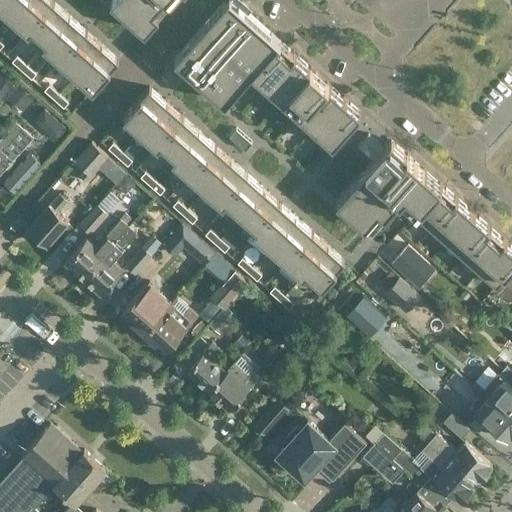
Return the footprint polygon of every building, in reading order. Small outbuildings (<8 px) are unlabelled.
[(0,0),(0,5),(12,16),(25,0),(0,0)] [(28,30),(54,1),(52,0),(25,0),(12,16),(28,30)] [(171,0),(110,0),(144,30),(171,0)] [(224,101),(279,39),(244,8),(234,0),(224,0),(174,57),(224,101)] [(369,0),(343,0),(367,21),(378,8),(369,0)] [(411,0),(407,0),(389,20),(409,39),(430,18),(411,0)] [(428,0),(440,10),(449,0),(428,0)] [(44,45),(70,16),(54,1),(28,30),(44,45)] [(60,59),(86,30),(70,16),(44,45),(60,59)] [(77,74),(102,45),(86,30),(60,59),(77,74)] [(267,85),(295,54),(279,40),(251,71),(267,85)] [(93,88),(119,59),(102,45),(77,74),(93,88)] [(22,68),(26,63),(17,54),(12,59),(22,68)] [(283,100),(311,68),(295,54),(267,85),(283,100)] [(0,62),(0,97),(18,79),(0,62)] [(31,77),(36,72),(26,63),(22,68),(31,77)] [(299,114),(328,83),(312,68),(283,100),(299,114)] [(22,110),(33,97),(18,83),(6,96),(22,110)] [(54,97),(59,92),(49,83),(44,88),(54,97)] [(316,129),(344,98),(328,83),(299,114),(316,129)] [(140,130),(165,101),(149,86),(123,115),(140,130)] [(63,106),(68,100),(59,92),(54,97),(63,106)] [(332,144),(361,112),(344,97),(316,129),(332,144)] [(156,144),(182,115),(165,101),(140,130),(156,144)] [(56,139),(67,128),(44,107),(33,119),(56,139)] [(172,159),(198,130),(182,115),(156,144),(172,159)] [(0,173),(34,135),(16,119),(0,136),(0,173)] [(252,142),(236,128),(229,136),(245,149),(252,142)] [(189,173),(214,144),(198,130),(172,159),(189,173)] [(359,149),(372,160),(383,148),(370,136),(359,149)] [(391,139),(336,201),(371,231),(400,199),(421,218),(447,189),(391,139)] [(86,180),(108,155),(92,140),(74,160),(84,168),(79,173),(86,180)] [(107,147),(117,155),(122,150),(112,141),(107,147)] [(205,187),(231,159),(214,144),(189,173),(205,187)] [(117,155),(127,164),(132,159),(122,150),(117,155)] [(16,192),(43,163),(31,152),(4,181),(16,192)] [(116,183),(126,172),(108,156),(98,167),(116,183)] [(221,202),(247,173),(231,159),(205,187),(221,202)] [(140,175),(149,184),(154,179),(145,170),(140,175)] [(127,192),(136,182),(126,173),(117,183),(127,192)] [(237,216),(263,188),(247,173),(221,202),(237,216)] [(149,184),(159,193),(164,188),(154,179),(149,184)] [(0,186),(0,199),(4,203),(15,191),(4,182),(0,186)] [(254,231),(279,202),(263,188),(237,216),(254,231)] [(447,189),(421,218),(436,231),(462,202),(447,189)] [(107,210),(119,198),(110,190),(98,202),(107,210)] [(58,210),(67,200),(60,193),(50,203),(49,202),(27,227),(46,244),(68,219),(58,210)] [(172,204),(181,213),(186,208),(177,199),(172,204)] [(90,233),(109,212),(97,202),(79,223),(90,233)] [(270,245),(296,216),(279,202),(254,231),(270,245)] [(462,202),(436,231),(451,244),(477,215),(462,202)] [(181,213),(191,222),(196,217),(186,208),(181,213)] [(64,260),(82,276),(129,224),(120,216),(95,244),(86,236),(64,260)] [(286,260),(312,231),(296,216),(270,245),(286,260)] [(477,216),(452,244),(466,258),(492,229),(477,216)] [(215,250),(183,221),(162,243),(174,254),(183,244),(204,262),(215,250)] [(129,224),(82,276),(100,293),(122,268),(113,260),(125,246),(124,245),(137,231),(129,224)] [(204,233),(214,242),(219,237),(209,228),(204,233)] [(492,229),(466,258),(481,271),(507,242),(492,229)] [(241,241),(227,230),(221,237),(234,249),(241,241)] [(303,274),(328,245),(312,231),(286,260),(303,274)] [(147,237),(141,244),(124,263),(135,273),(152,254),(158,247),(147,237)] [(223,251),(228,245),(219,237),(214,242),(223,251)] [(511,246),(507,242),(481,271),(496,284),(507,272),(511,266),(511,246)] [(319,289),(345,260),(328,245),(303,274),(319,289)] [(401,265),(410,255),(399,245),(390,255),(401,265)] [(224,281),(235,268),(215,251),(204,263),(224,281)] [(236,262),(246,271),(251,265),(241,257),(236,262)] [(246,271),(256,280),(260,274),(251,265),(246,271)] [(363,286),(373,275),(366,269),(356,280),(363,286)] [(233,271),(210,297),(221,307),(245,281),(233,271)] [(496,284),(492,289),(502,298),(506,293),(511,286),(511,276),(507,272),(496,284)] [(385,291),(385,292),(406,310),(420,294),(399,275),(385,291)] [(121,311),(143,331),(171,300),(159,289),(158,290),(148,280),(121,311)] [(268,291),(278,300),(283,294),(273,285),(268,291)] [(278,300),(288,308),(293,303),(283,294),(278,300)] [(171,300),(143,331),(165,350),(197,315),(175,295),(171,300)] [(363,295),(346,314),(369,335),(386,316),(363,295)] [(236,313),(227,305),(210,324),(219,332),(236,313)] [(287,328),(280,335),(299,353),(306,345),(287,328)] [(276,369),(293,350),(281,340),(264,359),(276,369)] [(186,369),(208,389),(225,370),(213,360),(222,350),(211,341),(186,369)] [(255,381),(248,374),(258,363),(243,350),(225,370),(208,389),(230,409),(255,381)] [(364,365),(353,355),(346,362),(358,372),(364,365)] [(499,373),(511,384),(511,370),(506,365),(499,373)] [(457,384),(463,377),(456,371),(450,378),(457,384)] [(511,384),(499,373),(497,371),(482,388),(511,414),(511,384)] [(511,414),(482,388),(474,382),(469,388),(478,396),(476,398),(469,406),(502,437),(505,439),(509,435),(511,438),(511,414)] [(266,436),(290,409),(277,397),(252,425),(266,436)] [(461,437),(470,427),(459,417),(451,410),(443,420),(461,437)] [(289,439),(277,451),(304,476),(316,463),(332,478),(366,441),(344,421),(329,437),(308,418),(299,427),(296,425),(286,436),(289,439)] [(98,511),(95,509),(92,511),(86,511),(75,501),(105,467),(83,447),(82,449),(50,421),(22,452),(26,456),(0,485),(0,511),(98,511)] [(464,441),(456,451),(426,424),(419,432),(428,440),(475,483),(491,465),(464,441)] [(382,431),(373,441),(443,503),(445,504),(453,495),(459,500),(475,483),(428,440),(420,449),(427,456),(419,465),(382,431)] [(443,503),(373,441),(360,456),(361,457),(364,453),(387,473),(378,483),(401,504),(393,511),(438,511),(439,511),(437,509),(443,503)]
